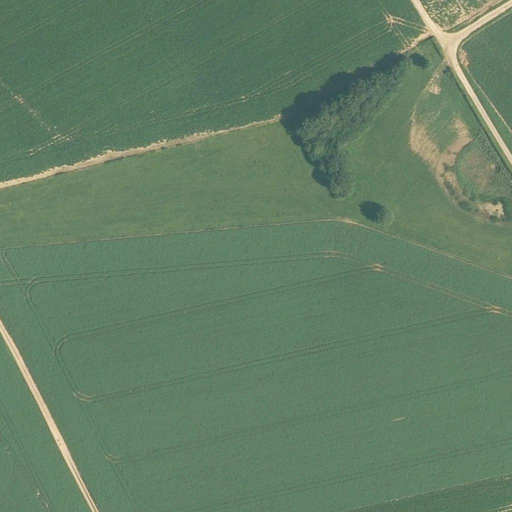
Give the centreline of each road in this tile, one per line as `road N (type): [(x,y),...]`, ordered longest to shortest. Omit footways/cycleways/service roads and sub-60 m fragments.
road 1 (track): [(94,511),(0,335)]
road 2 (track): [(511,161),(442,45)]
